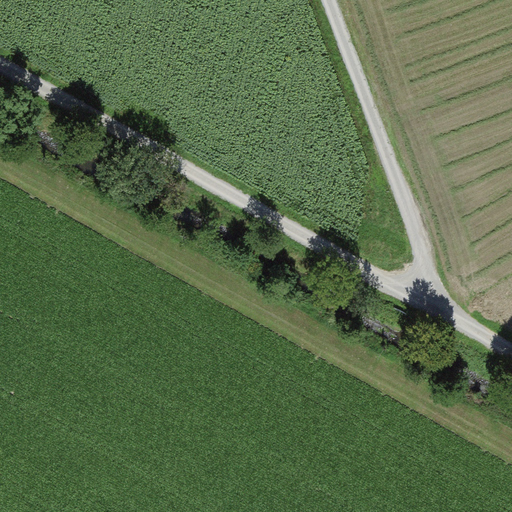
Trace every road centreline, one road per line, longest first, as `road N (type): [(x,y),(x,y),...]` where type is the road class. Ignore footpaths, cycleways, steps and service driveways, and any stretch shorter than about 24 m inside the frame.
road 1 (track): [(0,66),(441,305)]
road 2 (track): [(332,0),(441,305)]
